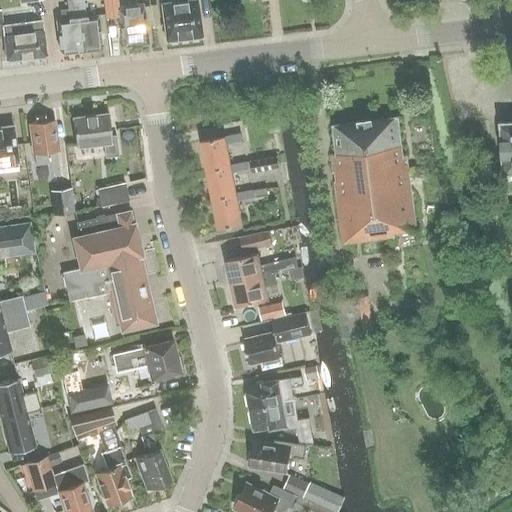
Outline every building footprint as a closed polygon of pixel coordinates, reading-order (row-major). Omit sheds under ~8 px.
[(63,54),(81,52),(74,0),(65,0),(68,18),(55,19),(59,50),(58,51),(63,54)] [(74,0),(81,52),(98,49),(98,50),(102,45),(101,45),(98,15),(85,16),(82,0),(74,0)] [(103,0),(105,17),(119,16),(123,47),(147,44),(143,3),(118,7),(117,0),(103,0)] [(186,0),(187,0),(161,4),(163,24),(166,41),(202,37),(196,0),(186,0)] [(161,4),(161,3),(148,5),(151,26),(163,24),(161,4)] [(45,56),(41,20),(2,24),(3,34),(6,61),(45,56)] [(259,82),(240,85),(241,92),(260,90),(259,82)] [(242,120),(252,118),(250,109),(240,111),(242,120)] [(111,136),(108,113),(72,118),(75,145),(103,142),(104,158),(118,156),(116,135),(111,136)] [(403,158),(397,117),(333,126),(336,154),(331,155),(343,243),(392,237),(392,233),(416,230),(406,157),(403,158)] [(59,175),(55,139),(56,139),(53,120),(29,123),(32,142),(35,165),(47,163),(48,176),(59,175)] [(206,169),(231,164),(227,144),(232,143),(232,145),(242,143),(237,121),(218,125),(220,137),(201,141),(206,169)] [(511,122),(500,123),(504,174),(511,173),(511,122)] [(0,172),(19,170),(13,125),(0,127),(0,172)] [(276,156),(249,161),(252,173),(278,168),(276,156)] [(212,198),(236,193),(232,172),(238,171),(238,173),(247,171),(245,162),(231,164),(206,169),(212,198)] [(101,206),(129,200),(125,182),(97,188),(101,206)] [(266,187),(236,193),(212,198),(218,228),(227,226),(227,227),(231,226),(231,224),(242,222),(238,200),(243,199),(243,201),(253,199),(253,201),(268,198),(266,187)] [(54,215),(59,214),(74,212),(71,188),(55,189),(50,190),(54,215)] [(79,268),(63,272),(70,301),(86,297),(107,292),(115,325),(119,324),(121,331),(155,323),(140,257),(139,256),(141,256),(134,223),(132,224),(129,211),(76,223),(79,235),(72,237),(79,268)] [(0,254),(2,254),(31,250),(28,224),(0,228),(0,254)] [(243,251),(267,246),(264,231),(239,237),(243,251)] [(274,273),(272,262),(260,265),(258,253),(225,261),(230,284),(274,273)] [(22,272),(19,255),(4,258),(6,275),(22,272)] [(297,268),(295,257),(272,262),(274,273),(297,268)] [(268,299),(266,287),(277,285),(274,273),(230,284),(235,307),(268,299)] [(44,291),(21,297),(25,310),(31,309),(43,306),(47,305),(44,291)] [(341,340),(374,335),(368,294),(335,299),(341,340)] [(0,316),(25,310),(21,297),(21,295),(0,300),(0,316)] [(286,316),(282,302),(257,307),(261,321),(286,316)] [(309,311),(314,334),(323,332),(318,309),(309,311)] [(25,310),(0,316),(0,353),(10,350),(5,332),(29,326),(25,310)] [(282,365),(280,357),(277,342),(311,334),(305,312),(271,321),(274,332),(243,339),(246,352),(244,353),(246,361),(248,361),(249,364),(260,362),(262,370),(282,365)] [(77,346),(86,344),(84,336),(75,338),(77,346)] [(175,356),(171,340),(121,351),(121,352),(112,354),(116,370),(146,363),(150,378),(178,371),(178,370),(181,369),(178,356),(175,356)] [(306,380),(318,377),(317,366),(304,368),(306,380)] [(73,373),(57,377),(66,415),(106,405),(102,390),(78,396),(73,373)] [(249,406),(282,401),(280,390),(302,385),(300,375),(254,384),(255,386),(246,388),(247,393),(245,393),(248,406),(249,406)] [(17,378),(0,382),(0,417),(0,418),(26,412),(26,413),(40,409),(35,391),(21,394),(17,378)] [(44,399),(46,407),(55,404),(53,397),(44,399)] [(249,406),(248,406),(251,425),(253,424),(254,429),(262,428),(263,430),(287,426),(288,431),(296,429),(298,436),(311,434),(308,418),(297,420),(292,399),(282,401),(249,406)] [(96,431),(113,425),(115,424),(109,407),(68,418),(76,439),(96,431)] [(151,423),(138,428),(147,452),(134,457),(142,477),(143,477),(148,490),(170,482),(167,473),(169,472),(160,448),(158,449),(153,433),(162,429),(155,408),(153,409),(146,411),(151,423)] [(151,423),(146,411),(123,420),(128,431),(138,428),(151,423)] [(26,412),(0,418),(9,451),(5,452),(5,453),(35,446),(33,440),(26,413),(26,412)] [(48,437),(33,440),(35,446),(37,456),(52,452),(48,437)] [(304,459),(306,444),(274,439),(273,445),(253,442),(252,451),(250,451),(249,462),(250,463),(250,466),(268,468),(267,471),(285,474),(288,460),(294,461),(294,457),(304,459)] [(112,504),(119,501),(120,500),(131,496),(124,478),(129,476),(119,447),(105,452),(110,468),(95,473),(107,505),(110,503),(112,504)] [(61,463),(57,452),(46,456),(18,465),(22,477),(15,480),(24,494),(33,491),(55,484),(56,483),(52,474),(50,467),(61,463)] [(56,483),(55,484),(63,511),(86,511),(87,511),(91,510),(83,483),(88,481),(82,464),(52,474),(56,483)] [(297,497),(329,511),(338,511),(345,497),(310,482),(309,483),(289,474),(283,488),(298,495),(297,497)] [(262,492),(246,484),(240,496),(238,497),(235,502),(236,505),(234,508),(243,511),(271,511),(273,508),(280,511),(286,508),(293,495),(274,486),(270,494),(262,490),(262,492)] [(296,511),(329,511),(297,497),(291,509),(296,511)]
